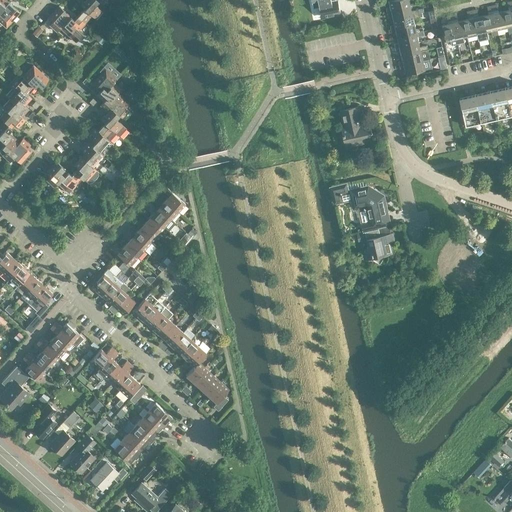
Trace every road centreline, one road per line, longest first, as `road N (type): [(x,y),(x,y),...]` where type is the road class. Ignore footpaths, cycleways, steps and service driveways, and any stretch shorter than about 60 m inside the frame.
road 1 (residential): [(222,442),(162,390),(164,374),(73,296),(72,264),(0,201)]
road 2 (residential): [(0,201),(68,123),(53,109),(75,83),(14,31),(41,0)]
